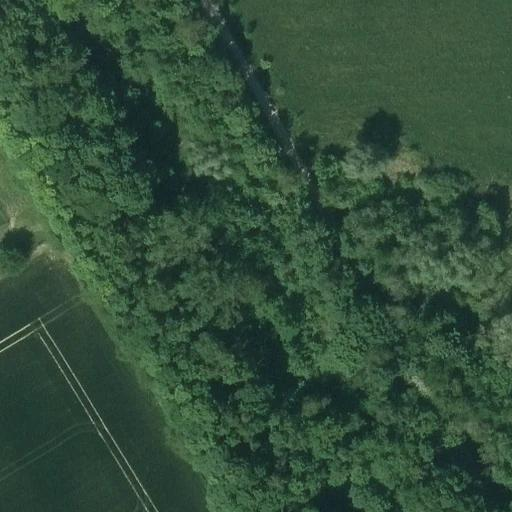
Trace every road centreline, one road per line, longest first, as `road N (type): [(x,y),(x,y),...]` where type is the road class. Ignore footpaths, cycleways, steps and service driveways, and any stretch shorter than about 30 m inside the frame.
road 1 (track): [(489,511),(188,0)]
road 2 (track): [(224,511),(62,249)]
